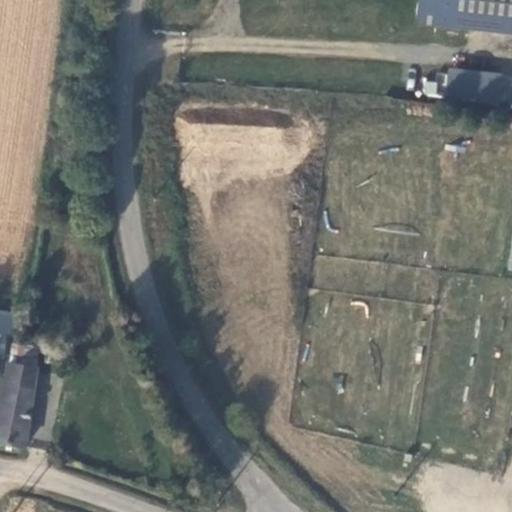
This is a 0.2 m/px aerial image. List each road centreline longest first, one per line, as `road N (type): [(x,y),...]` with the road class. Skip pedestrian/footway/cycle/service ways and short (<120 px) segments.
road 1 (unclassified): [(260,511),(192,404),(145,307),(127,221),(116,98),(131,0)]
road 2 (unclassified): [(148,511),(0,464)]
